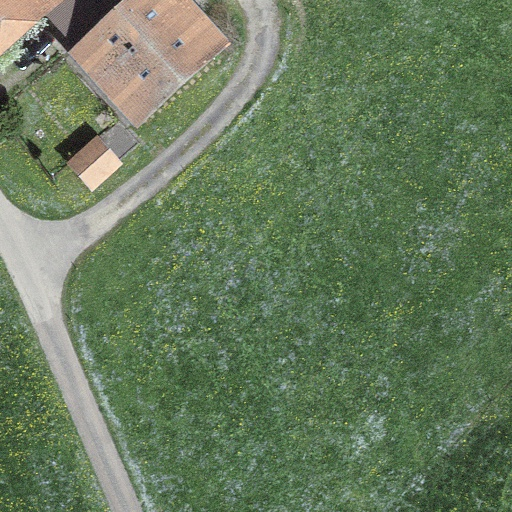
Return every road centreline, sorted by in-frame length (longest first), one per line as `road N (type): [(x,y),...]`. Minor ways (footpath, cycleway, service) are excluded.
road 1 (track): [(248,0),(269,40),(239,104),(151,186),(23,265)]
road 2 (track): [(126,511),(0,219)]
